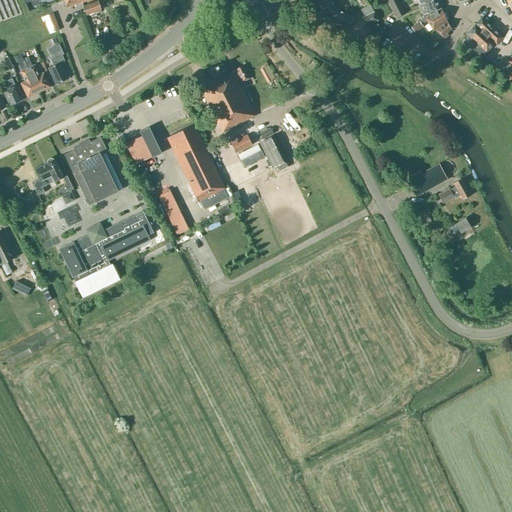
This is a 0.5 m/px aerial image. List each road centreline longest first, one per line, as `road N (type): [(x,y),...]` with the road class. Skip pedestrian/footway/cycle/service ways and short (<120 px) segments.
road 1 (unclassified): [(259,10),(278,48),(336,121),(442,316),(480,334),(511,326)]
road 2 (tertiary): [(0,141),(140,63),(203,0)]
road 3 (residential): [(444,45),(422,67),(403,67),(274,2)]
